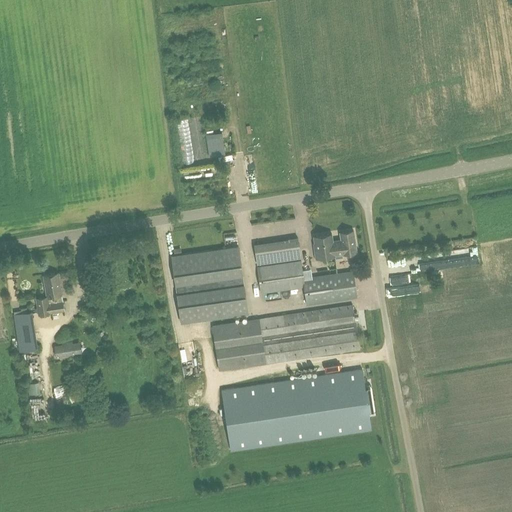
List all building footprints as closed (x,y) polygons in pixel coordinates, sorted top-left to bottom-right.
[(223,142),(207,145),(209,156),(225,153),(223,142)] [(331,233),(334,256),(357,252),(353,230),(340,232),(341,239),(332,241),(331,233)] [(334,256),(331,233),(313,236),(317,258),(334,256)] [(298,238),(254,244),(257,264),(301,258),(298,238)] [(238,247),(172,256),(181,323),(249,313),(238,247)] [(353,271),(304,278),(301,260),(257,267),(261,293),(304,286),(307,304),(357,297),(353,271)] [(47,296),(36,298),(39,314),(64,310),(58,272),(43,274),(47,296)] [(38,349),(32,311),(14,315),(19,352),(38,349)] [(55,346),(56,355),(80,351),(79,342),(55,346)] [(41,393),(39,382),(28,384),(29,394),(41,393)]
